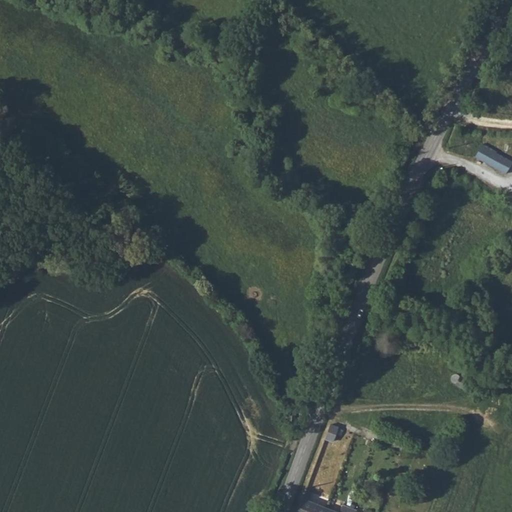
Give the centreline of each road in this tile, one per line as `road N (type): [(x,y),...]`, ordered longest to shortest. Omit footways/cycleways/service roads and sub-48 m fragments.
road 1 (tertiary): [(426,153),(362,296),(282,511)]
road 2 (track): [(322,407),(341,417),(458,407),(511,456)]
road 3 (tertiary): [(509,0),(426,153)]
